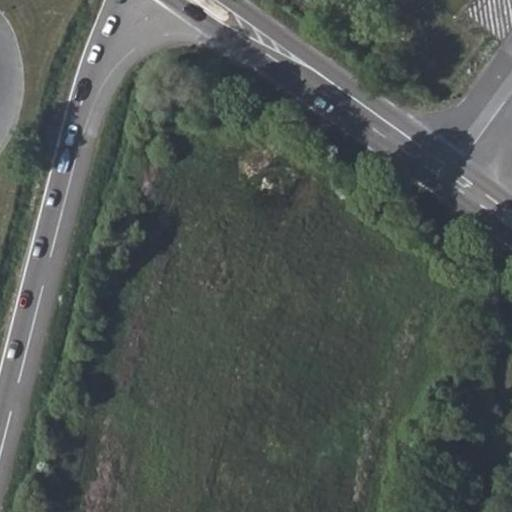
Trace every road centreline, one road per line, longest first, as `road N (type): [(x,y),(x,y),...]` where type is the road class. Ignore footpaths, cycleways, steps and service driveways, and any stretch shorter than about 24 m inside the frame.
road 1 (trunk): [(0,430),(86,98),(124,0)]
road 2 (secondary): [(192,0),(511,225)]
